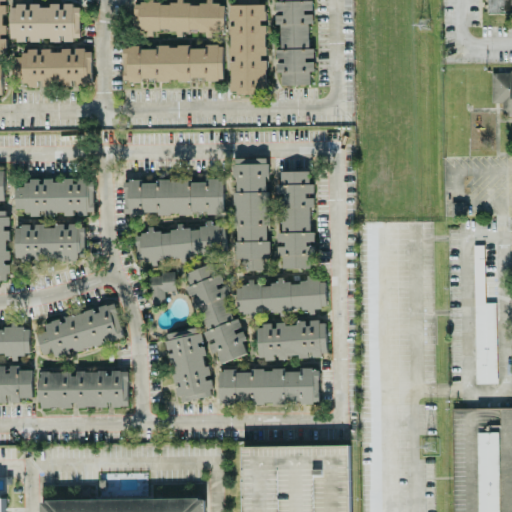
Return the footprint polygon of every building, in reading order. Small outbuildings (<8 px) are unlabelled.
[(80,5),(61,5),(22,4),(22,0),(12,0),(13,1),(11,1),(9,40),(28,41),(28,42),(39,42),(39,37),(50,38),(50,42),(61,42),(61,40),(79,40),(80,5)] [(133,3),(134,31),(175,30),(176,37),(182,36),(182,31),(204,30),(205,37),(212,37),(212,31),(225,31),(223,4),(212,4),(211,0),(205,0),(205,4),(183,5),(183,1),(133,3)] [(229,93),(266,93),(266,58),(265,23),(265,4),(257,4),(256,0),(238,0),(238,5),(228,5),(229,58),(229,93)] [(308,48),(307,24),(312,24),(312,1),(307,1),(306,0),(278,0),(279,1),(274,2),(274,10),(282,10),(282,15),(274,15),(274,25),(279,24),(280,49),(276,49),(277,64),(275,64),(276,73),(281,73),(281,85),(309,84),(309,72),(314,72),(313,48),(308,48)] [(511,0),(485,0),(485,14),(511,13),(511,0)] [(122,46),(122,82),(140,82),(140,78),(156,78),(156,81),(223,80),(223,46),(190,46),(154,46),(154,49),(140,50),(140,45),(122,46)] [(92,52),(84,52),(84,48),(73,48),(62,48),(62,52),(51,52),(51,50),(22,50),(22,57),(12,57),(12,77),(21,77),(21,86),(92,86),(92,52)] [(511,73),(490,74),(491,103),(501,102),(501,110),(510,110),(511,117),(511,73)] [(234,158),(234,257),(240,257),(240,270),(263,270),(263,257),(269,257),(269,242),(267,242),(268,176),(267,176),(267,159),(234,158)] [(313,268),(314,232),(309,232),(309,207),(313,207),(313,184),(308,184),(308,171),(280,171),(280,184),(278,184),(278,232),(277,232),(277,257),(281,257),(281,268),(313,268)] [(93,215),(93,180),(75,179),(75,180),(24,179),(24,186),(14,186),(13,209),(24,209),(24,215),(41,215),(41,216),(52,216),(52,212),(63,212),(63,215),(93,215)] [(223,214),(223,180),(124,180),(124,214),(223,214)] [(466,202),(451,202),(451,215),(465,216),(466,202)] [(0,280),(9,280),(8,211),(0,210),(0,280)] [(84,224),(32,225),(32,226),(15,226),(15,260),(33,260),(33,261),(85,261),(84,224)] [(136,262),(192,257),(192,255),(226,252),(224,224),(176,228),(176,229),(146,232),(146,233),(134,234),(136,262)] [(475,384),(497,383),(496,303),(484,303),(483,245),(473,245),(475,384)] [(247,354),(242,341),(245,340),(238,317),(232,319),(225,296),(227,295),(216,262),(183,273),(195,309),(199,308),(206,331),(203,332),(211,354),(217,352),(220,363),(247,354)] [(174,274),(149,275),(150,305),(165,305),(164,291),(175,291),(174,274)] [(254,284),(254,283),(236,283),(237,313),(250,312),(250,315),(285,313),(285,312),(314,310),(314,308),(326,307),(325,280),(313,281),(312,275),(305,276),(306,282),(254,284)] [(124,337),(115,302),(99,306),(99,312),(89,311),(65,317),(60,319),(44,323),(46,332),(36,334),(41,355),(60,356),(68,354),(73,352),(102,345),(102,339),(114,340),(124,337)] [(257,325),(258,360),(288,359),(288,355),(299,354),(299,357),(327,356),(325,320),(296,322),(296,323),(257,325)] [(0,356),(17,356),(17,354),(30,354),(29,327),(17,328),(17,327),(0,326),(0,356)] [(178,402),(213,396),(200,327),(164,334),(167,353),(169,352),(178,402)] [(32,370),(30,370),(15,365),(8,366),(8,365),(0,365),(0,402),(6,403),(5,395),(11,395),(11,403),(20,403),(21,398),(32,398),(32,370)] [(318,368),(218,371),(219,405),(319,402),(318,368)] [(38,408),(73,408),(73,407),(108,407),(128,407),(128,371),(109,371),(73,371),(73,372),(38,372),(38,408)] [(499,511),(499,432),(478,432),(478,511),(499,511)] [(242,447),(243,511),(350,511),(349,445),(242,447)] [(204,511),(205,499),(41,500),(40,511),(204,511)]
